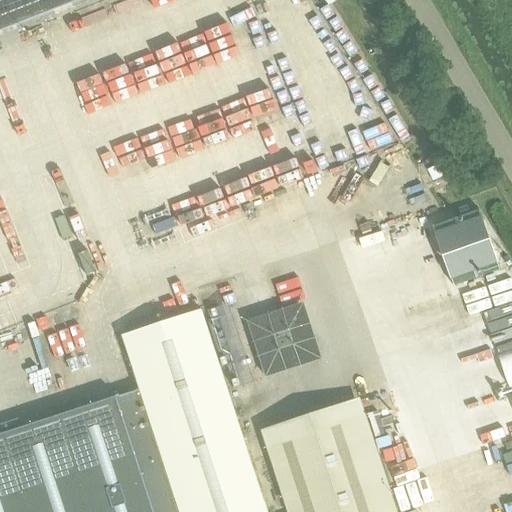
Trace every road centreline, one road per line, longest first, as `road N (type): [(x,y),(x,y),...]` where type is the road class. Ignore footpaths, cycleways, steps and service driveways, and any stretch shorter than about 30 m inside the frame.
road 1 (unknown): [(460,511),(459,466),(417,364),(330,223),(90,284)]
road 2 (unknown): [(54,218),(273,144),(290,134),(294,112),(246,65),(203,56),(149,64),(62,98)]
road 3 (unclassified): [(511,158),(419,0)]
road 4 (unknown): [(90,284),(96,331),(83,366),(0,413)]
